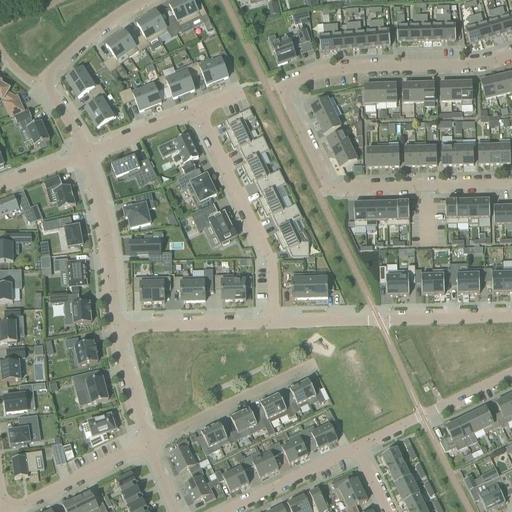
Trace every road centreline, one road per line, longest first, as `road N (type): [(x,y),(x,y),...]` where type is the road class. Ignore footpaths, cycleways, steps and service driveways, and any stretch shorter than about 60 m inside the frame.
road 1 (residential): [(511,184),(336,190),(285,99),(291,83),(327,70),(462,66),(511,54)]
road 2 (residential): [(275,322),(511,318)]
road 3 (residential): [(198,110),(269,256),(275,322)]
road 4 (residential): [(305,369),(146,443)]
road 5 (residential): [(84,154),(115,326)]
road 6 (residential): [(511,374),(355,447)]
road 7 (residential): [(115,326),(275,322)]
road 8 (residential): [(146,443),(3,509)]
road 9 (residential): [(355,447),(221,511)]
road 10 (residential): [(45,81),(66,54),(141,0)]
road 11 (residential): [(84,154),(198,110)]
road 12 (residential): [(115,326),(146,443)]
